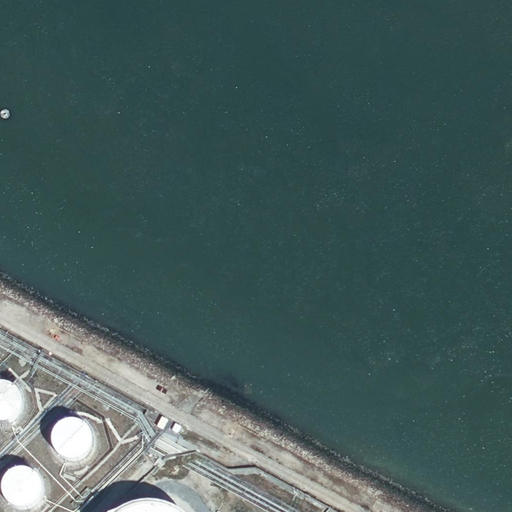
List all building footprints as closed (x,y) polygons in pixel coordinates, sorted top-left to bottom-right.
[(6,386),(2,385),(0,385),(0,424),(3,425),(7,424),(11,423),(14,421),(17,418),(19,415),(21,412),(22,408),(22,404),(22,400),(21,397),(19,394),(16,391),(13,388),(10,387),(6,386)] [(168,419),(162,416),(157,426),(163,429),(168,419)] [(78,424),(74,423),(70,423),(66,424),(62,426),(59,428),(56,431),(54,434),(53,438),(53,445),(53,449),(55,452),(57,456),(60,459),(64,461),(68,462),(71,463),(75,463),(79,462),(83,460),(86,458),(89,455),(91,452),(92,448),(93,441),(92,437),(90,433),(88,430),(85,427),(82,425),(78,424)] [(181,426),(176,423),(172,429),(178,432),(181,426)] [(25,470),(22,470),(17,471),(13,473),(10,474),(6,477),(4,481),(3,484),(2,488),(1,492),(2,496),(4,500),(6,503),(9,507),(12,509),(15,510),(19,511),(23,511),(28,511),(31,509),(34,507),(38,504),(40,501),(42,498),(42,494),(43,490),(42,486),(41,482),(39,479),(36,476),(33,473),(29,472),(25,470)]
